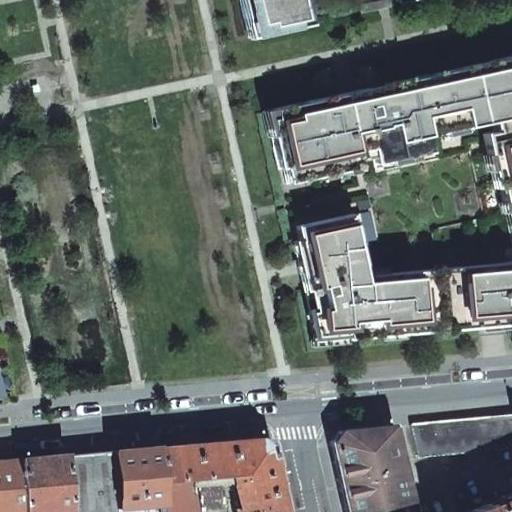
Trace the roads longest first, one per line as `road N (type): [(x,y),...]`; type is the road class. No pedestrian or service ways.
road 1 (residential): [(291,408),(0,434)]
road 2 (residential): [(511,388),(291,408)]
